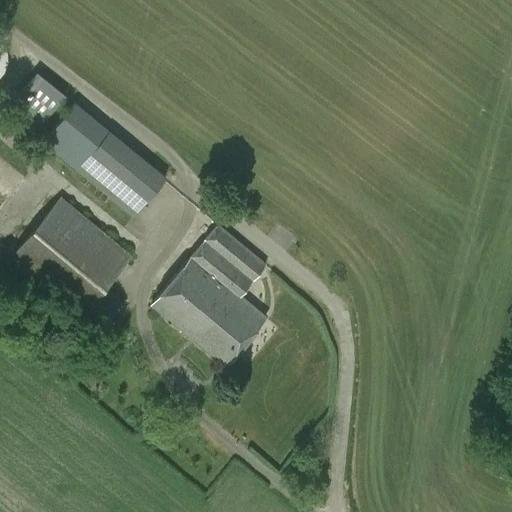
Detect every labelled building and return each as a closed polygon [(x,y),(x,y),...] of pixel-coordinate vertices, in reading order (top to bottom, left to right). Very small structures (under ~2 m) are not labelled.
[(66,97),(37,73),(13,102),(42,126),(66,97)] [(166,177),(109,130),(75,102),(42,143),(133,217),(166,177)] [(124,302),(106,287),(132,255),(60,195),(5,262),(95,337),(124,302)] [(218,224),(192,255),(151,304),(194,339),(234,291),(240,295),(266,264),(218,224)] [(234,291),(194,339),(225,365),(266,317),(240,295),(234,291)]
